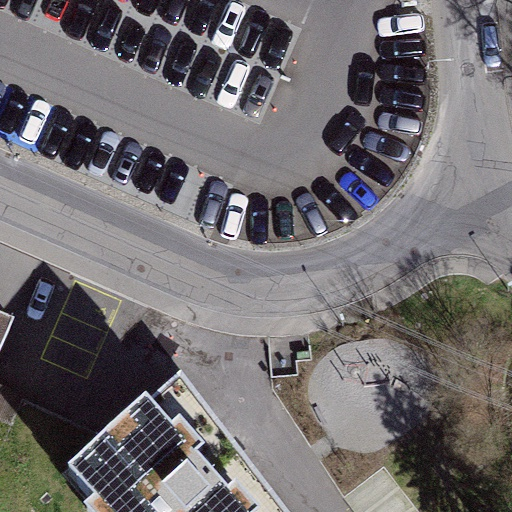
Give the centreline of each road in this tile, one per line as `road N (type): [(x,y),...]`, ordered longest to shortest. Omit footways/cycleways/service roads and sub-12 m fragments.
road 1 (residential): [(477,185),(386,252),(339,272),(259,286),(218,284),(0,182)]
road 2 (residential): [(463,0),(477,185)]
